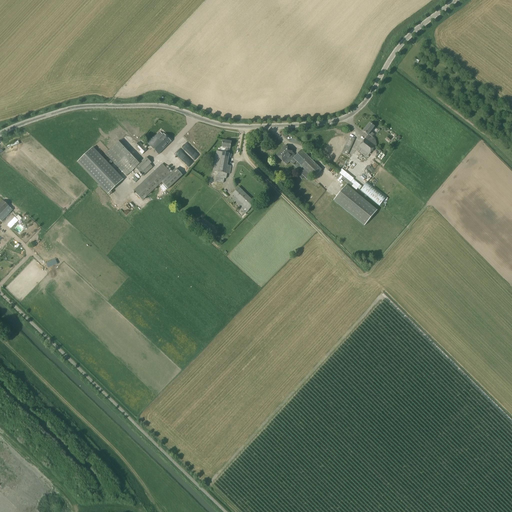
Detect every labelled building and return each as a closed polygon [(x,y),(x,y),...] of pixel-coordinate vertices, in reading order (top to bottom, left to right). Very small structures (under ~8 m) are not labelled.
[(363,131),(368,135),(369,135),(372,138),(374,135),(370,132),(374,127),(369,123),(363,131)] [(147,144),(158,155),(171,142),(163,134),(158,139),(155,136),(147,144)] [(349,137),(342,153),(347,155),(351,148),(355,139),(349,137)] [(376,147),(365,139),(357,150),(367,158),(376,147)] [(225,148),(225,153),(229,154),(230,149),(231,142),(223,140),(222,147),(225,148)] [(119,162),(130,152),(119,141),(105,155),(116,165),(119,163),(119,162)] [(134,147),(142,155),(147,150),(139,143),(134,147)] [(91,146),(75,161),(106,194),(121,179),(91,146)] [(286,146),(277,156),(284,162),(290,156),(293,158),(293,159),(304,170),(310,176),(313,179),(322,170),(302,150),(295,156),(293,153),(292,152),(286,146)] [(230,154),(229,154),(225,153),(216,151),(212,171),(218,172),(218,175),(217,175),(215,182),(223,183),(224,179),(226,179),(227,174),(230,175),(231,166),(227,166),(230,154)] [(135,168),(140,163),(130,152),(119,162),(119,163),(129,174),(135,168)] [(140,174),(150,165),(151,163),(146,157),(140,163),(135,168),(140,174)] [(162,164),(133,192),(142,201),(148,195),(159,185),(165,192),(180,178),(174,171),(171,174),(162,164)] [(153,168),(150,165),(140,174),(143,177),(153,168)] [(307,180),(310,176),(304,170),(300,173),(307,180)] [(353,179),(351,182),(359,189),(362,187),(353,179)] [(386,198),(367,182),(360,190),(379,206),(386,198)] [(333,201),(364,226),(377,211),(346,185),(333,201)] [(239,187),(232,195),(235,197),(233,200),(240,207),(239,209),(245,214),(255,203),(239,187)] [(196,225),(209,235),(212,231),(199,221),(196,225)] [(15,249),(19,245),(12,238),(8,243),(15,249)]
